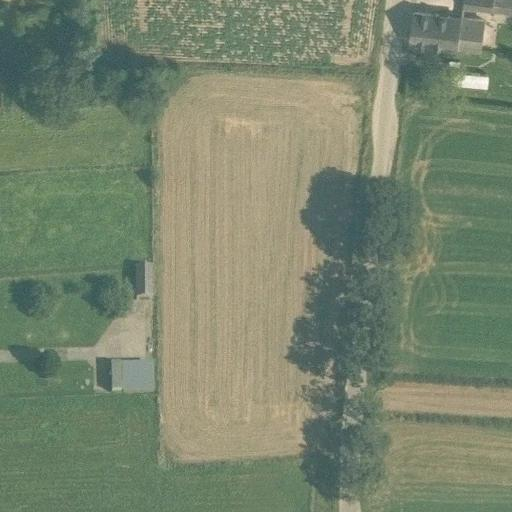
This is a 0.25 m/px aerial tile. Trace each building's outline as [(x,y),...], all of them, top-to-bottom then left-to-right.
[(492,10),(492,0),(463,0),(462,7),(492,10)] [(511,0),(501,0),(500,12),(511,13),(511,0)] [(415,12),(411,43),(481,51),(485,21),(415,12)] [(134,302),(151,302),(151,270),(134,270),(134,302)] [(151,368),(120,368),(120,366),(110,366),(110,395),(152,393),(151,368)]
